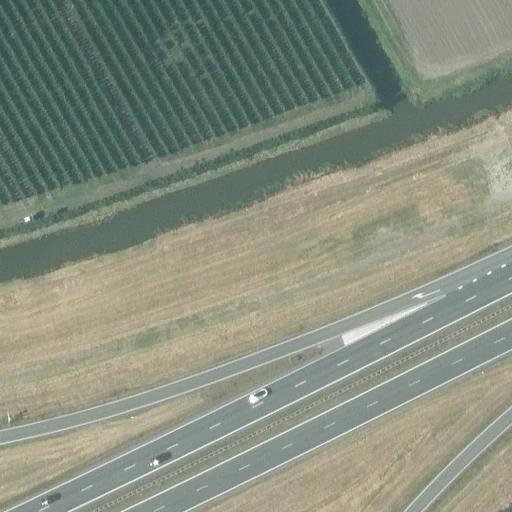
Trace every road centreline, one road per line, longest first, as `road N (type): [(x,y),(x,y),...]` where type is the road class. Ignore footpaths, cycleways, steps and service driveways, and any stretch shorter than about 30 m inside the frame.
road 1 (trunk): [(452,307),(389,310),(150,398),(0,438)]
road 2 (trunk): [(452,307),(37,511)]
road 3 (trunk): [(153,511),(511,337)]
road 4 (trunk): [(413,511),(511,416)]
